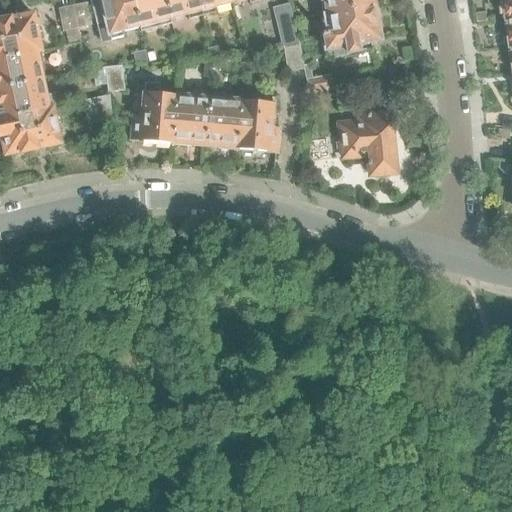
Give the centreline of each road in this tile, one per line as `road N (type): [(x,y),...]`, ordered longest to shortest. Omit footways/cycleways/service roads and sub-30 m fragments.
road 1 (unknown): [(511,397),(493,396),(479,350),(360,334),(285,340),(157,388),(112,417),(76,450),(32,511)]
road 2 (residential): [(438,263),(282,212),(191,199),(85,203),(0,222)]
road 3 (residential): [(438,263),(458,189),(441,0)]
